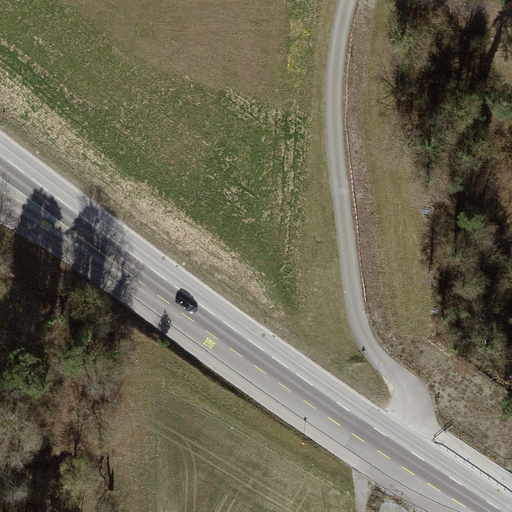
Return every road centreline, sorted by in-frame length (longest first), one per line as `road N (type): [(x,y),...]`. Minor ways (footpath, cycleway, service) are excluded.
road 1 (primary): [(404,447),(0,153)]
road 2 (unclassified): [(404,447),(418,408),(405,382),(378,358),(356,312),(334,129),(348,0)]
road 3 (primary): [(505,511),(404,447)]
